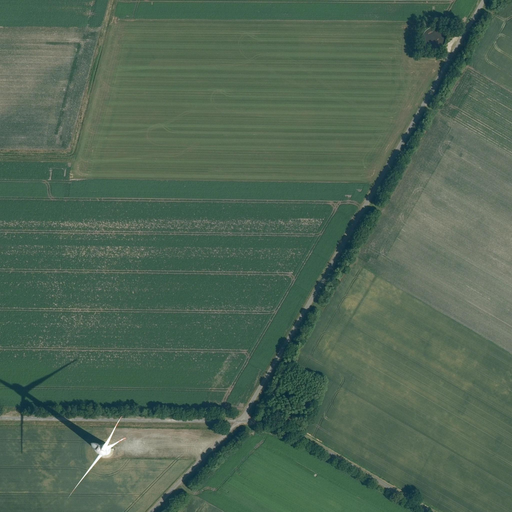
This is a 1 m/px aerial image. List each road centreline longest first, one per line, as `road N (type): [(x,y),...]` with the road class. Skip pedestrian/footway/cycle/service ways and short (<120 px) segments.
road 1 (track): [(484,0),(241,421)]
road 2 (track): [(241,421),(0,418)]
road 3 (unclassified): [(241,421),(300,435),(431,511)]
road 4 (track): [(241,421),(152,511)]
